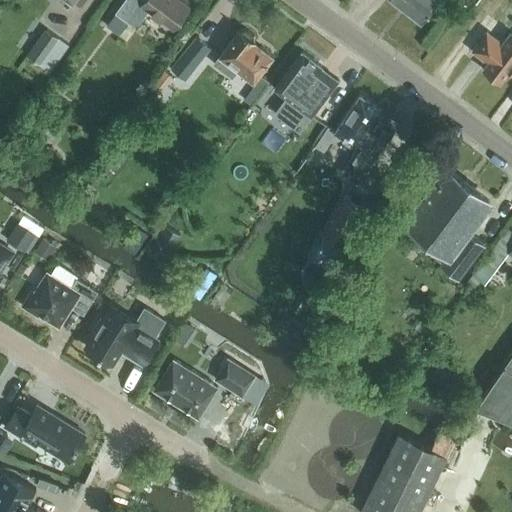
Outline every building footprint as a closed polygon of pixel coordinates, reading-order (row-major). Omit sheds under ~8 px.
[(173,28),(190,6),(182,0),(123,0),(115,11),(106,24),(119,33),(128,21),(136,26),(149,9),(173,28)] [(394,0),(421,20),(436,0),(394,0)] [(254,34),(246,27),(246,28),(241,28),(240,27),(220,54),(220,55),(214,62),(232,76),(238,68),(254,81),(254,80),(256,82),(244,98),(251,104),(270,80),(260,72),(273,55),(255,41),(256,39),(255,38),(254,34)] [(50,71),(69,44),(47,28),(28,55),(50,71)] [(511,31),(510,31),(502,41),(489,32),(473,55),(485,64),(483,67),(501,81),(511,69),(511,31)] [(187,79),(212,47),(197,35),(184,53),(172,68),(187,79)] [(322,65),(302,50),(274,86),(286,95),(280,102),(282,117),(299,130),(338,78),(322,66),(322,65)] [(336,129),(335,131),(357,146),(350,156),(341,170),(358,182),(368,168),(368,169),(393,132),(388,129),(376,120),(383,110),(360,93),(336,129)] [(322,135),(315,144),(324,150),(330,141),(322,135)] [(472,186),(463,180),(446,167),(408,219),(450,250),(441,262),(459,275),(484,242),(467,229),(489,200),(472,187),(472,186)] [(370,203),(353,195),(347,192),(311,258),(332,267),(354,227),(364,211),(365,212),(370,203)] [(18,221),(6,239),(25,251),(36,233),(18,221)] [(511,222),(472,274),(485,283),(509,251),(511,253),(511,222)] [(166,224),(154,242),(168,252),(180,233),(166,224)] [(43,236),(34,251),(48,259),(57,245),(43,236)] [(0,270),(13,251),(0,243),(0,270)] [(72,285),(48,270),(34,291),(32,289),(22,305),(37,314),(39,312),(60,325),(72,306),(84,313),(99,290),(77,277),(72,285)] [(220,309),(233,288),(223,282),(209,302),(220,309)] [(95,331),(86,345),(113,362),(121,351),(129,356),(131,353),(143,361),(158,338),(155,336),(165,319),(145,307),(137,320),(112,305),(103,319),(101,317),(93,329),(95,331)] [(511,352),(475,405),(511,418),(511,352)] [(216,378),(243,395),(255,374),(228,357),(216,378)] [(218,385),(174,358),(155,388),(199,416),(218,385)] [(36,402),(26,410),(18,405),(5,426),(36,445),(39,440),(70,459),(85,433),(51,412),(36,402)] [(0,429),(0,446),(1,447),(8,434),(0,429)] [(439,429),(430,446),(399,431),(360,511),(418,511),(447,454),(446,454),(451,443),(460,447),(463,439),(439,429)] [(3,471),(0,477),(0,502),(5,505),(1,511),(45,511),(28,504),(36,487),(3,471)]
